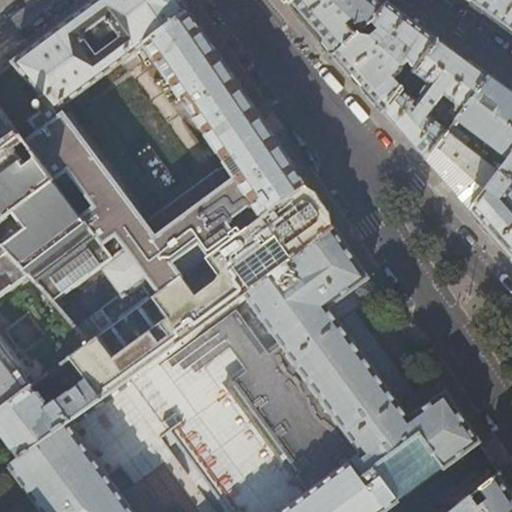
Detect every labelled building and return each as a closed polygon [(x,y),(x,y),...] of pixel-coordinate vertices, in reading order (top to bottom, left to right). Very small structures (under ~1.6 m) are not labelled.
[(122,250),(107,261),(51,303),(87,345),(205,258),(205,257),(306,185),(273,136),(267,128),(181,2),(180,0),(97,0),(27,52),(1,72),(3,72),(4,72),(13,66),(38,95),(22,108),(32,120),(29,123),(37,134),(25,143),(53,183),(66,173),(92,209),(78,219),(99,249),(113,239),(122,250)] [(384,0),(295,0),(291,4),(313,30),(335,55),(357,35),(347,24),(354,19),(358,23),(360,22),(364,22),(366,21),(369,25),(372,22),(375,19),(389,3),(384,0)] [(511,0),(471,0),(471,2),(504,27),(511,32),(511,0)] [(413,21),(389,3),(375,19),(372,22),(378,29),(370,35),(359,34),(357,35),(335,55),(356,79),(385,112),(403,88),(395,78),(402,72),(401,70),(408,63),(415,71),(438,40),(413,21)] [(464,59),(438,40),(415,71),(403,88),(385,112),(407,137),(426,160),(448,130),(428,115),(440,99),(448,106),(452,101),(464,110),(489,77),(464,59)] [(511,94),(489,77),(464,110),(457,119),(510,159),(511,155),(511,94)] [(25,143),(6,117),(0,108),(0,297),(27,277),(51,303),(107,261),(99,249),(78,219),(53,183),(25,143)] [(451,127),(448,130),(426,160),(450,187),(471,210),(500,172),(504,167),(497,162),(493,167),(483,160),(486,156),(476,149),(473,153),(459,142),(463,137),(451,127)] [(511,155),(510,159),(504,167),(500,172),(511,180),(511,155)] [(511,201),(510,199),(511,196),(511,180),(500,172),(471,210),(500,244),(511,257),(511,201)] [(322,208),(306,185),(205,257),(205,258),(87,345),(0,408),(0,447),(12,464),(69,422),(80,414),(232,303),(244,294),(335,227),(322,208)] [(450,511),(468,498),(446,467),(481,442),(446,391),(409,416),(329,307),(369,278),(335,227),(244,294),(309,381),(282,400),(237,337),(249,328),(232,303),(80,414),(92,431),(107,420),(160,492),(134,510),(69,422),(12,464),(6,468),(37,511),(450,511)] [(0,408),(87,345),(51,303),(27,277),(0,297),(0,408)] [(450,511),(511,511),(511,487),(501,471),(481,488),(488,497),(479,505),(472,495),(468,498),(450,511)]
